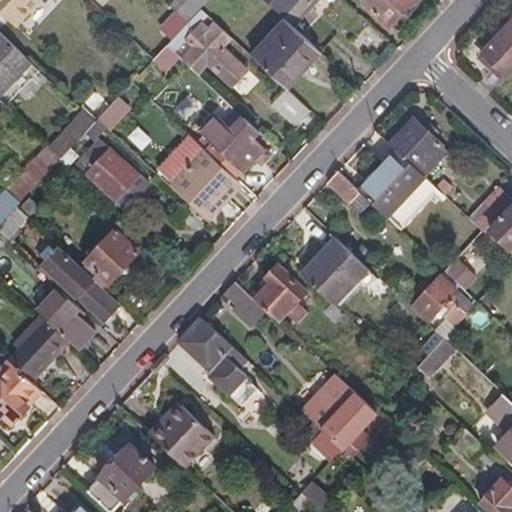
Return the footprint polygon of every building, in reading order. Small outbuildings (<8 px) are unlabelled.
[(0,0),(0,11),(16,27),(40,0),(0,0)] [(189,0),(172,0),(167,6),(187,24),(200,10),(209,0),(191,0),(190,1),(189,0)] [(263,0),(285,21),(293,28),(318,0),(263,0)] [(365,5),(388,27),(398,17),(404,22),(410,16),(404,10),(413,0),(365,0),(367,2),(365,5)] [(222,49),(232,39),(215,23),(208,31),(201,24),(208,17),(200,10),(187,24),(186,25),(173,39),(166,47),(174,54),(186,41),(194,49),(184,60),(200,74),(207,66),(232,88),(247,71),(222,49)] [(173,39),(186,25),(175,15),(163,29),(173,39)] [(293,28),(285,21),(252,58),(287,90),(321,53),(293,28)] [(507,77),(511,70),(511,22),(483,55),(507,77)] [(0,90),(28,61),(0,34),(0,90)] [(179,59),(174,54),(166,47),(153,61),(151,63),(164,75),(179,59)] [(310,112),(287,90),(272,106),(296,128),(310,112)] [(109,130),(128,110),(117,100),(107,110),(98,120),(107,129),(109,130)] [(231,130),(243,117),(234,109),(222,122),(231,130)] [(85,134),(95,124),(84,114),(50,151),(61,161),(68,153),(85,134)] [(196,130),(202,135),(216,119),(212,114),(196,130)] [(251,137),(257,130),(243,117),(231,130),(222,122),(217,117),(216,119),(202,135),(242,171),(243,173),(257,157),(264,149),(251,137)] [(94,143),(107,129),(98,120),(95,124),(85,134),(94,143)] [(442,146),(415,120),(391,145),(397,151),(424,177),(437,163),(431,157),(442,146)] [(141,126),(129,135),(140,152),(153,143),(141,126)] [(242,171),(202,135),(195,142),(235,178),(242,171)] [(195,142),(192,138),(160,173),(211,219),(242,184),(235,178),(195,142)] [(138,176),(104,144),(84,165),(91,172),(88,175),(115,201),(138,176)] [(437,163),(448,151),(442,146),(431,157),(437,163)] [(58,164),(61,161),(50,151),(47,148),(23,174),(7,193),(20,205),(34,189),(58,164)] [(262,162),(269,153),(264,149),(257,157),(262,162)] [(424,177),(397,151),(360,190),(374,204),(402,230),(440,191),(436,188),(424,177)] [(64,170),(74,159),(68,153),(61,161),(58,164),(64,170)] [(0,186),(7,193),(23,174),(12,164),(0,177),(0,186)] [(360,190),(339,171),(329,182),(364,215),(374,204),(360,190)] [(452,190),(443,181),(436,188),(440,191),(446,197),(452,190)] [(483,232),(511,200),(511,198),(501,188),(485,205),(489,209),(475,224),(483,232)] [(29,214),(44,198),(34,189),(20,205),(29,214)] [(16,208),(5,197),(0,202),(0,212),(6,219),(16,208)] [(7,241),(27,218),(16,208),(6,219),(0,226),(0,235),(1,236),(7,241)] [(511,209),(492,232),(511,249),(511,247),(511,209)] [(109,285),(139,252),(115,230),(85,262),(109,285)] [(95,281),(42,232),(26,250),(103,321),(118,306),(93,283),(95,281)] [(334,304),(368,267),(337,238),(302,275),(334,304)] [(426,273),(436,262),(428,255),(418,266),(426,273)] [(473,278),(455,262),(446,272),(464,288),(473,278)] [(297,303),(307,292),(278,265),(266,278),(270,282),(254,299),(266,310),(276,320),(285,310),(293,318),(303,309),(297,303)] [(464,288),(446,272),(415,305),(433,321),(441,312),(456,327),(479,302),(464,288)] [(266,310),(254,299),(236,282),(225,293),(238,306),(234,311),(251,326),(266,310)] [(98,326),(57,288),(36,311),(45,319),(67,339),(77,349),(98,326)] [(245,359),(202,318),(178,344),(211,376),(208,379),(238,408),(252,393),(240,381),(243,378),(235,370),(245,359)] [(30,380),(67,339),(45,319),(8,359),(16,367),(30,380)] [(456,349),(466,338),(455,328),(445,339),(455,348),(456,349)] [(432,372),(455,348),(445,339),(418,368),(425,374),(429,370),(432,372)] [(16,418),(42,391),(30,380),(16,367),(0,383),(0,415),(2,414),(7,419),(12,414),(16,418)] [(422,387),(430,378),(425,374),(418,368),(411,376),(422,387)] [(343,450),(376,413),(336,375),(302,412),(323,431),(343,450)] [(497,445),(511,458),(511,404),(502,395),(486,413),(508,434),(497,445)] [(165,423),(182,405),(179,402),(162,420),(165,423)] [(214,435),(182,405),(165,423),(162,420),(150,433),(185,467),(214,435)] [(486,447),(466,428),(453,442),(474,460),(486,447)] [(343,450),(323,431),(312,443),(332,461),(343,450)] [(108,511),(151,465),(123,439),(80,485),(108,511)] [(511,511),(511,507),(511,508),(511,507),(511,486),(504,478),(493,490),(481,478),(469,491),(491,511),(511,511)] [(330,499),(312,482),(301,494),(319,511),(330,499)] [(438,511),(469,511),(455,496),(438,511)] [(87,511),(78,503),(69,511),(87,511)]
